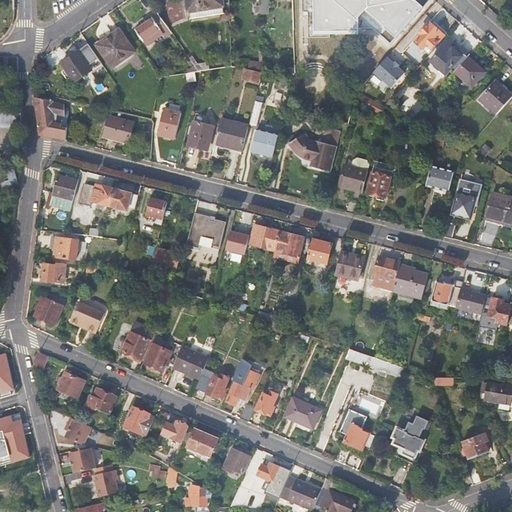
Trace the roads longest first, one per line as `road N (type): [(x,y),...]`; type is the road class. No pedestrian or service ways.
road 1 (residential): [(511,266),(32,145)]
road 2 (residential): [(15,328),(416,511)]
road 3 (residential): [(62,511),(15,328)]
road 4 (residential): [(15,328),(32,145)]
